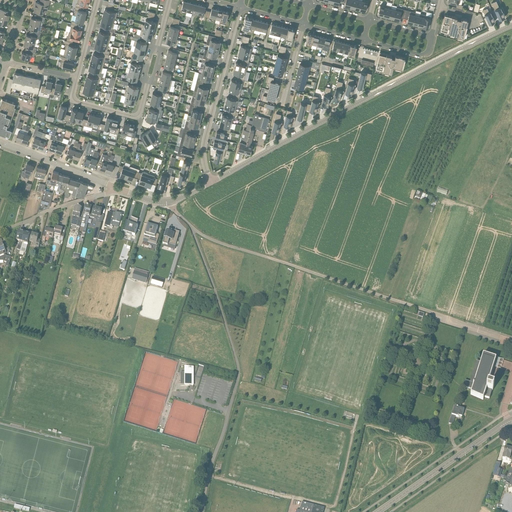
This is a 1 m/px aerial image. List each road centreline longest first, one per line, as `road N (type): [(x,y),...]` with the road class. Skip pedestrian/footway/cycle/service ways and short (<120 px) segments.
road 1 (unclassified): [(511,341),(209,239),(169,201)]
road 2 (unclassified): [(210,182),(511,25)]
road 3 (residential): [(77,79),(72,99),(137,115),(169,0)]
road 4 (residential): [(210,182),(201,151),(239,7)]
road 5 (tertiary): [(377,511),(507,421)]
road 6 (residential): [(116,188),(0,143)]
road 7 (residential): [(0,232),(116,188)]
